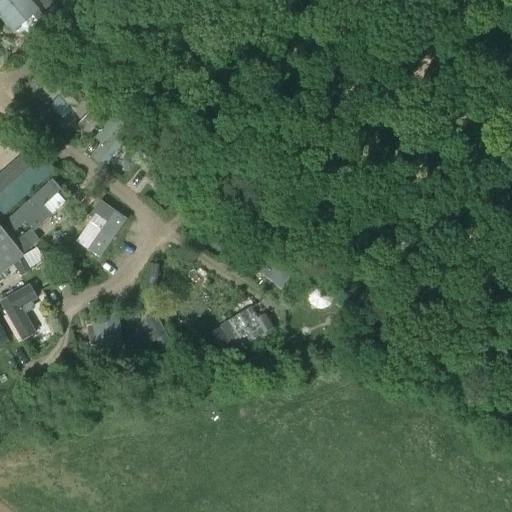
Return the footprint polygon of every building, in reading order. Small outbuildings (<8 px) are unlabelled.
[(29,0),(2,0),(0,2),(0,15),(12,30),(32,14),(39,22),(44,18),(29,0)] [(56,3),(53,0),(38,0),(48,11),(56,3)] [(74,0),(68,6),(75,14),(91,0),(74,0)] [(52,30),(46,23),(37,30),(43,37),(52,30)] [(50,64),(27,86),(47,107),(59,95),(82,118),(92,107),(50,64)] [(99,106),(80,124),(89,133),(107,114),(99,106)] [(95,157),(105,165),(134,132),(115,115),(97,137),(106,144),(95,157)] [(0,126),(0,142),(14,130),(6,121),(0,126)] [(138,130),(131,139),(137,144),(144,135),(138,130)] [(0,194),(40,161),(32,151),(0,178),(0,194)] [(128,153),(123,159),(124,167),(131,172),(139,161),(128,153)] [(191,173),(184,182),(192,188),(199,179),(191,173)] [(195,187),(201,191),(208,183),(202,178),(195,187)] [(26,222),(34,231),(52,215),(44,205),(58,192),(49,182),(5,222),(14,232),(26,222)] [(87,250),(99,259),(126,220),(99,201),(90,214),(94,216),(105,224),(87,250)] [(203,206),(190,221),(204,232),(210,225),(223,235),(216,243),(231,254),(246,236),(244,234),(248,228),(233,216),(226,224),(203,206)] [(0,268),(20,251),(0,226),(0,268)] [(34,246),(24,234),(13,242),(23,254),(34,246)] [(45,257),(57,246),(46,235),(35,246),(45,257)] [(264,254),(255,266),(280,287),(299,263),(265,235),(255,247),(264,254)] [(110,270),(127,256),(118,246),(102,260),(110,270)] [(24,259),(15,265),(19,273),(29,267),(24,259)] [(204,294),(213,287),(197,266),(188,273),(204,294)] [(0,302),(22,341),(36,333),(25,313),(33,308),(30,302),(37,298),(30,285),(0,302)] [(40,312),(53,310),(50,296),(38,299),(40,312)] [(158,324),(170,322),(168,306),(156,308),(158,324)] [(250,308),(219,327),(232,348),(235,353),(273,329),(264,315),(257,320),(250,308)] [(122,347),(117,314),(92,318),(97,351),(122,347)] [(206,335),(219,356),(232,348),(219,327),(206,335)] [(195,350),(185,332),(176,337),(184,351),(185,350),(187,354),(195,350)] [(85,360),(77,362),(80,374),(88,372),(85,360)] [(87,382),(82,384),(87,397),(92,395),(87,382)]
